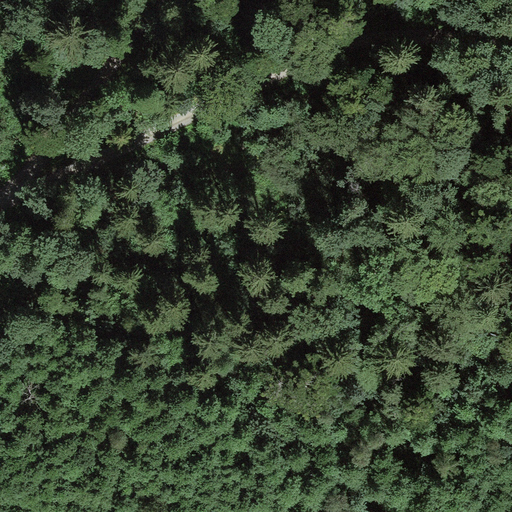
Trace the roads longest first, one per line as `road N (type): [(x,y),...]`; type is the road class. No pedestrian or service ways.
road 1 (track): [(0,201),(352,40),(450,36),(511,52)]
road 2 (track): [(152,0),(97,87),(0,201)]
